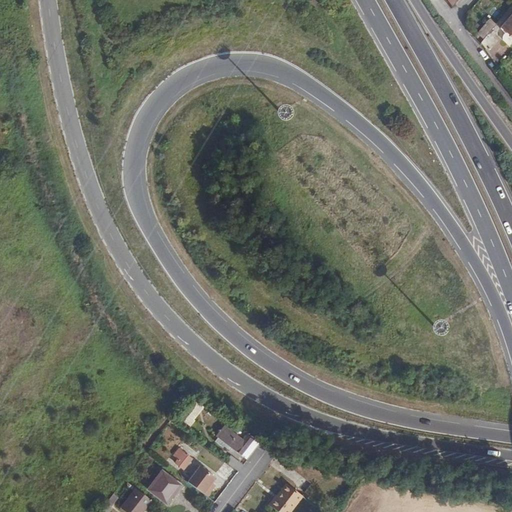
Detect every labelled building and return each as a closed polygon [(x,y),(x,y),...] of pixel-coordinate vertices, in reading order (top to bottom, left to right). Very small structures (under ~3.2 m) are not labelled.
[(511,13),(502,25),(511,33),(511,13)] [(482,37),(494,25),(490,20),(477,32),(482,37)] [(493,35),(511,46),(511,36),(497,28),(493,35)] [(184,405),(174,419),(186,429),(193,421),(191,418),(200,407),(192,400),(186,407),(184,405)] [(221,441),(218,445),(227,452),(230,447),(240,454),(251,439),(246,433),(241,439),(227,430),(220,438),(221,441)] [(182,443),(179,447),(192,459),(196,454),(182,443)] [(177,457),(173,463),(178,468),(187,456),(177,449),(173,453),(177,457)] [(228,455),(223,462),(235,470),(240,465),(228,455)] [(235,470),(223,462),(218,468),(230,477),(235,470)] [(203,494),(214,478),(198,466),(186,482),(203,494)] [(161,472),(148,489),(166,502),(179,485),(161,472)] [(284,482),(268,504),(277,511),(287,511),(301,494),(284,482)] [(143,511),(152,501),(136,489),(121,510),(123,511),(143,511)] [(113,493),(101,509),(105,511),(108,511),(119,498),(113,493)]
